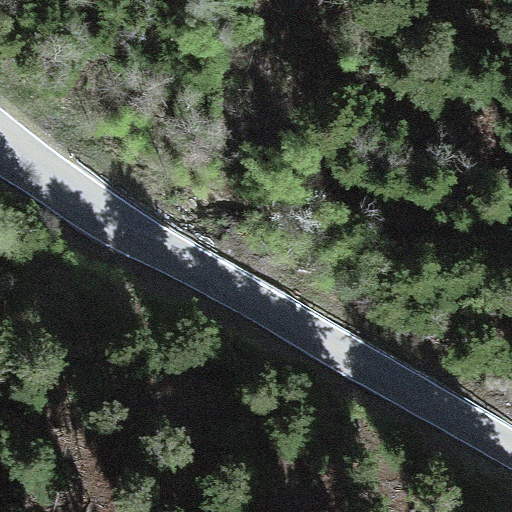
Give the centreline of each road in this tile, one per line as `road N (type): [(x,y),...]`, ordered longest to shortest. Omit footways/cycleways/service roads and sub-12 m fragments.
road 1 (tertiary): [(0,145),(119,225),(511,448)]
road 2 (motorway): [(320,0),(511,393)]
